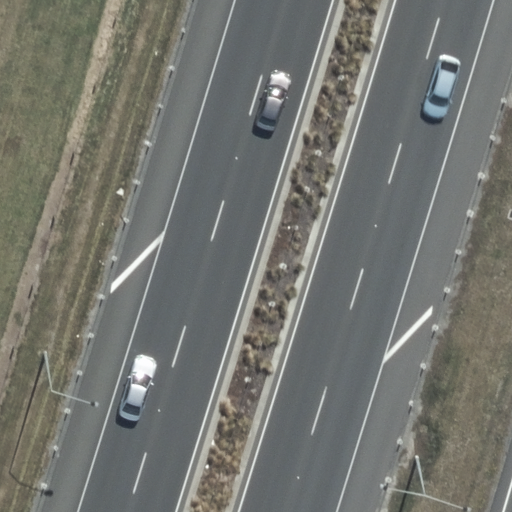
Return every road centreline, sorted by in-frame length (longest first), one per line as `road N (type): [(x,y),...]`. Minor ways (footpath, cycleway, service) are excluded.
road 1 (trunk): [(121,511),(279,0)]
road 2 (trunk): [(442,0),(286,511)]
